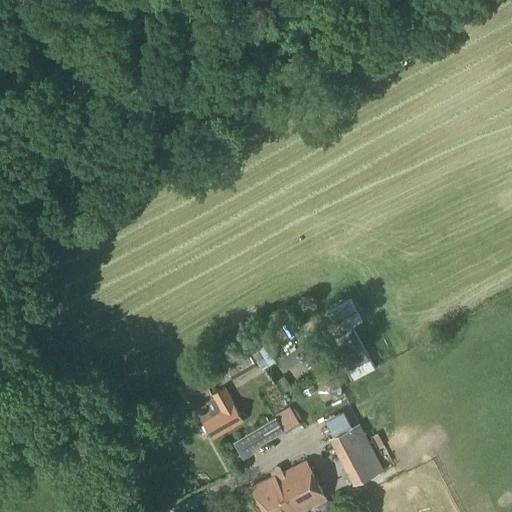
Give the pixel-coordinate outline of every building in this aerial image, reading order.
[(209,370),(187,383),(200,404),(194,407),(212,439),(244,422),(224,386),(211,394),(208,388),(216,383),(212,376),(209,370)] [(328,401),(332,401),(336,399),(339,397),(340,393),(341,389),(340,385),(338,382),(335,379),(331,378),(327,378),(323,380),(320,382),(318,386),(318,390),(319,394),(321,397),(324,400),(328,401)] [(291,411),(288,407),(279,413),(290,431),(300,426),(297,421),(299,419),(294,410),(291,411)] [(244,435),(233,442),(243,459),(254,452),(252,450),(284,430),(276,416),(244,435)] [(354,485),(383,469),(359,423),(329,438),(354,485)] [(301,511),(326,499),(306,461),(276,476),(275,475),(252,487),(265,511),(301,511)]
